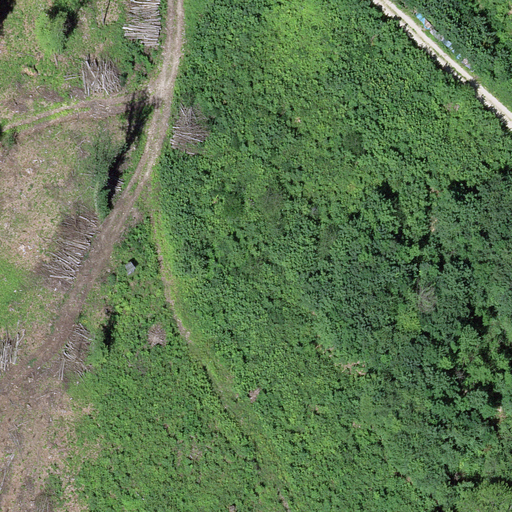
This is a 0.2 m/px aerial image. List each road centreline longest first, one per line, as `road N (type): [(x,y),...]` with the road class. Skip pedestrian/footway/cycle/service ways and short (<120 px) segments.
road 1 (track): [(174,0),(147,176),(162,278),(208,379),(294,511)]
road 2 (track): [(170,61),(125,114),(48,114),(0,139)]
road 3 (track): [(511,121),(386,0)]
